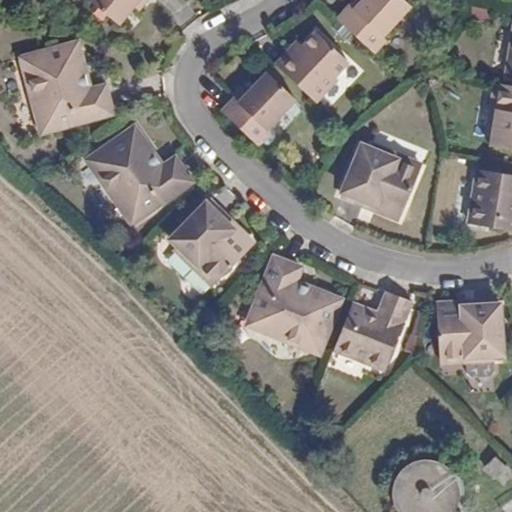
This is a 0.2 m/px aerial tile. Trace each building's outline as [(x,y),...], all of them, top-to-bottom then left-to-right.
[(83,0),(110,24),(127,6),(132,0),(83,0)] [(132,0),(127,6),(132,11),(141,0),(132,0)] [(384,0),(364,0),(361,3),(351,13),(345,8),(333,22),(369,57),(405,20),(384,0)] [(357,0),(353,0),(345,8),(351,13),(361,3),(357,0)] [(511,30),(503,81),(511,82),(511,30)] [(289,60),(284,55),(271,68),(308,103),(344,66),(313,36),(298,51),(289,60)] [(289,60),(298,51),(292,46),(284,55),(289,60)] [(17,63),(36,131),(48,127),(50,133),(108,117),(100,90),(86,94),(84,87),(79,88),(75,77),(81,76),(73,47),(17,63)] [(79,88),(84,87),(81,76),(75,77),(79,88)] [(251,103),(246,98),(233,111),(270,147),(306,110),(275,79),(260,94),(251,103)] [(251,103),(260,94),(255,88),(246,98),(251,103)] [(498,90),(493,89),(489,113),(494,114),(498,90)] [(494,114),(489,113),(483,141),(489,142),(487,154),(511,158),(511,92),(498,90),(494,114)] [(48,127),(36,131),(37,136),(50,133),(48,127)] [(143,156),(148,152),(131,128),(83,163),(125,218),(136,210),(140,216),(185,183),(169,160),(159,167),(154,160),(149,164),(143,156)] [(391,166),(392,160),(365,149),(362,154),(356,151),(339,198),(363,209),(366,203),(373,206),(372,212),(397,223),(414,175),(391,166)] [(154,160),(148,152),(143,156),(149,164),(154,160)] [(391,166),(414,175),(416,170),(392,160),(391,166)] [(511,175),(473,170),(464,225),(509,232),(511,217),(511,175)] [(217,223),(223,217),(204,199),(169,238),(184,253),(181,257),(202,277),(205,274),(212,281),(249,241),(231,224),(225,230),(217,223)] [(366,203),(363,209),(372,212),(373,206),(366,203)] [(136,210),(125,218),(130,224),(140,216),(136,210)] [(231,224),(223,217),(217,223),(225,230),(231,224)] [(165,242),(181,257),(184,253),(169,238),(165,242)] [(293,292),(294,285),(288,282),(294,267),(268,259),(250,311),(257,313),(252,328),(314,350),(332,298),(305,288),(302,294),(293,292)] [(305,288),(294,285),(293,292),(302,294),(305,288)] [(409,299),(379,287),(371,310),(346,301),(329,347),(383,366),(409,299)] [(433,303),(438,356),(465,353),(465,359),(466,372),(472,376),(491,374),(495,369),(494,357),(493,357),(492,352),(500,351),(495,299),(471,301),(471,307),(460,308),(460,301),(433,303)] [(257,313),(250,311),(245,325),(252,328),(257,313)] [(465,359),(465,353),(438,356),(438,362),(465,359)] [(501,466),(490,455),(478,467),(489,478),(501,466)] [(452,480),(450,474),(444,466),(436,461),(429,459),(419,458),(412,459),(405,462),(400,466),(396,471),(391,476),(388,483),(387,490),(387,498),(389,505),(393,511),(448,511),(453,505),(455,498),(455,487),(452,480)]
